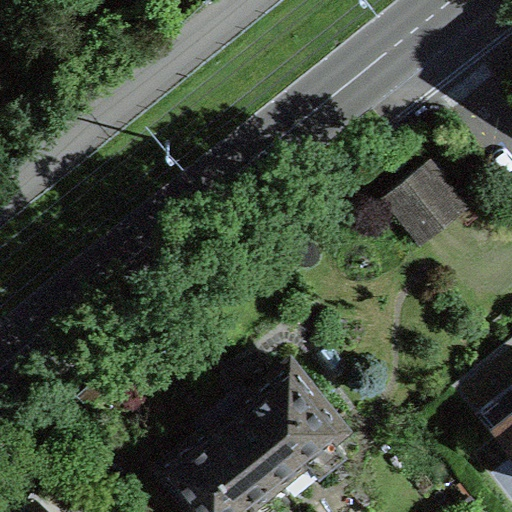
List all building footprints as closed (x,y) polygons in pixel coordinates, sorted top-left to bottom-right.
[(430,158),(385,193),(421,238),(465,202),(442,174),(430,158)] [(285,362),(285,363),(237,401),(226,410),(277,474),(336,427),(337,427),(342,423),(338,418),(337,418),(294,364),(294,363),(290,358),(285,362)] [(118,438),(144,416),(103,370),(78,392),(118,438)] [(511,379),(482,403),(511,441),(511,379)] [(230,511),(277,474),(226,410),(173,452),(166,458),(166,457),(161,461),(165,467),(166,467),(201,511),(230,511)] [(55,511),(29,494),(17,511),(55,511)]
